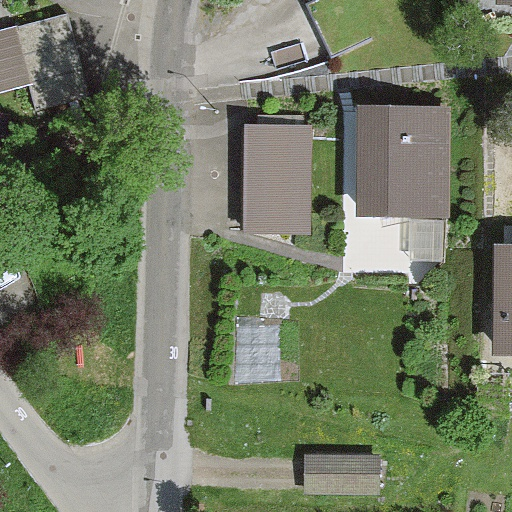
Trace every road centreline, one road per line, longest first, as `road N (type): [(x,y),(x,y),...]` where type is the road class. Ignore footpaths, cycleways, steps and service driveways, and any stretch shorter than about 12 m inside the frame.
road 1 (residential): [(159,511),(166,96),(179,0)]
road 2 (residential): [(130,511),(58,473),(0,398)]
